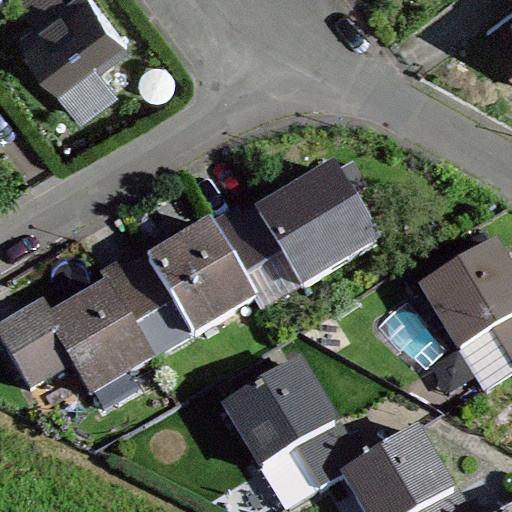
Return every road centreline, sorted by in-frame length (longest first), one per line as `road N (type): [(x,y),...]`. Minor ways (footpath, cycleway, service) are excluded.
road 1 (residential): [(0,251),(152,162),(224,109),(271,56)]
road 2 (residential): [(271,56),(511,175)]
